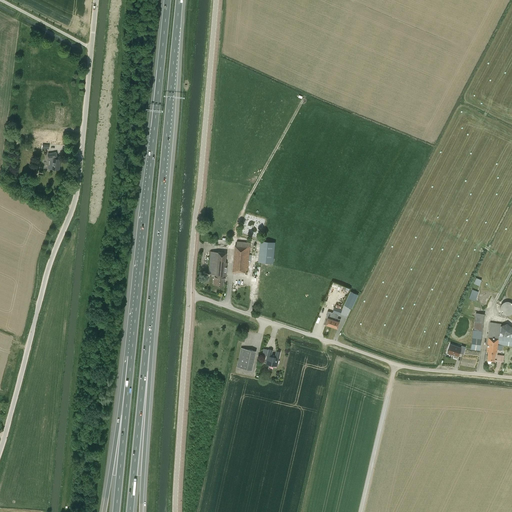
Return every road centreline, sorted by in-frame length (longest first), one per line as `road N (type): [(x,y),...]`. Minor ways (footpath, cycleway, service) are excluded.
road 1 (unclassified): [(0,450),(50,261),(73,212),(96,0)]
road 2 (motorway): [(167,0),(130,357)]
road 3 (motorway): [(146,344),(179,0)]
road 4 (unclassified): [(511,378),(395,365),(188,292)]
road 5 (unclassified): [(188,292),(216,0)]
road 6 (unclassified): [(175,511),(188,292)]
road 7 (motorway): [(129,511),(146,344)]
road 8 (motorway): [(141,511),(146,344)]
road 9 (motorway): [(130,357),(104,511)]
road 10 (motorway): [(130,357),(114,511)]
